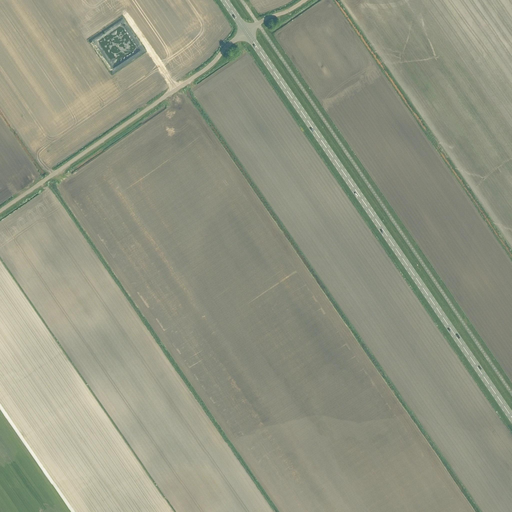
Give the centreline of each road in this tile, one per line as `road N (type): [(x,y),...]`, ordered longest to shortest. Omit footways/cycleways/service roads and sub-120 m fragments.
road 1 (primary): [(511,416),(246,31)]
road 2 (unclassified): [(0,210),(246,31)]
road 3 (track): [(71,511),(0,406)]
